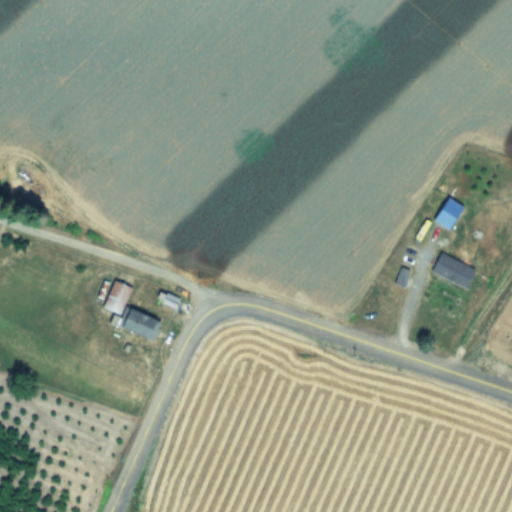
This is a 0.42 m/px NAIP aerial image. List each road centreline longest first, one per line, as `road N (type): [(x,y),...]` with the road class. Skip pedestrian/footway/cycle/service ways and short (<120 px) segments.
road 1 (residential): [(211,308),(273,311),(511,392)]
road 2 (residential): [(107,511),(177,352),(211,308)]
